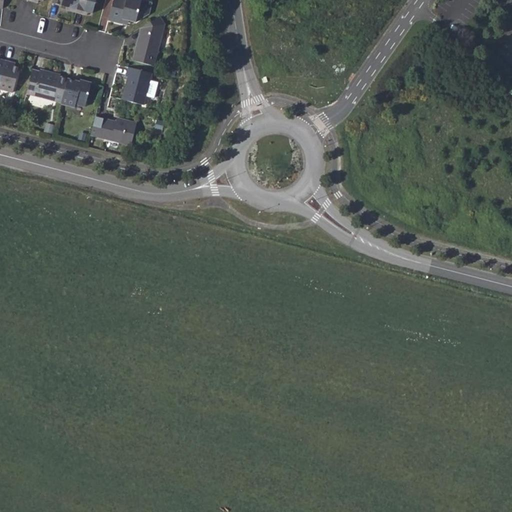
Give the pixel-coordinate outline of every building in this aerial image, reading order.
[(76,12),(78,0),(52,0),(52,3),(61,5),(66,6),(70,7),(69,10),(76,12)] [(93,13),(96,0),(78,0),(76,12),(83,14),(84,11),(87,12),(93,13)] [(151,3),(140,0),(111,0),(106,20),(122,24),(124,19),(127,19),(135,21),(147,14),(151,3)] [(145,34),(137,38),(132,59),(154,66),(165,25),(159,15),(140,27),(145,34)] [(5,60),(0,78),(0,88),(11,91),(17,67),(15,66),(10,65),(11,62),(5,60)] [(17,67),(11,91),(13,92),(19,67),(17,67)] [(143,104),(151,73),(127,67),(125,76),(127,76),(128,77),(125,87),(124,87),(121,98),(143,104)] [(61,75),(43,70),(42,73),(39,72),(32,70),(26,94),(54,101),(61,103),(68,80),(68,79),(60,78),(61,75)] [(80,83),(75,82),(68,80),(61,103),(75,107),(76,103),(85,105),(91,83),(80,80),(80,83)] [(90,134),(130,144),(136,122),(116,117),(115,121),(95,116),(90,134)]
